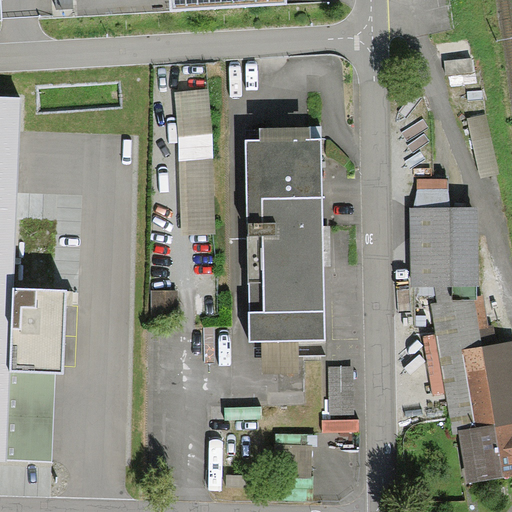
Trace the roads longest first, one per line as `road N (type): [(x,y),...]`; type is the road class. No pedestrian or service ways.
road 1 (residential): [(385,511),(372,35)]
road 2 (residential): [(372,35),(0,55)]
road 3 (residential): [(141,511),(0,506)]
